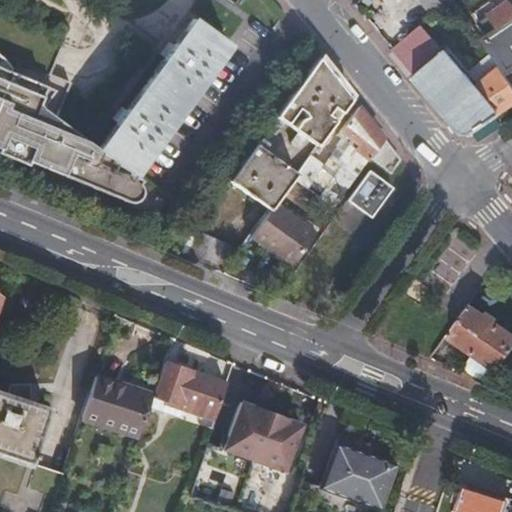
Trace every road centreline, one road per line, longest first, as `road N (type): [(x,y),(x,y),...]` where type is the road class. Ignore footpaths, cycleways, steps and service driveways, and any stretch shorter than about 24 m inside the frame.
road 1 (secondary): [(0,223),(324,357)]
road 2 (tertiary): [(310,0),(459,180)]
road 3 (unclassified): [(324,357),(459,180)]
road 4 (secondary): [(324,357),(511,433)]
